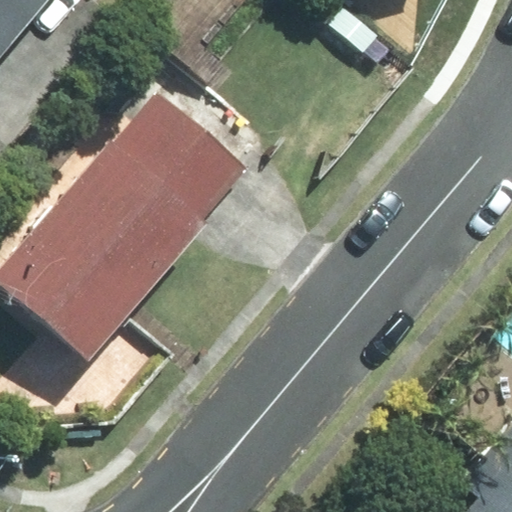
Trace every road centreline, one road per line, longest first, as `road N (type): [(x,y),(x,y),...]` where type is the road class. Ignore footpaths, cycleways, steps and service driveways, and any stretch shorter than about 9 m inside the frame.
road 1 (residential): [(511,120),(271,400)]
road 2 (residential): [(122,511),(271,400)]
road 3 (residential): [(271,400),(212,511)]
